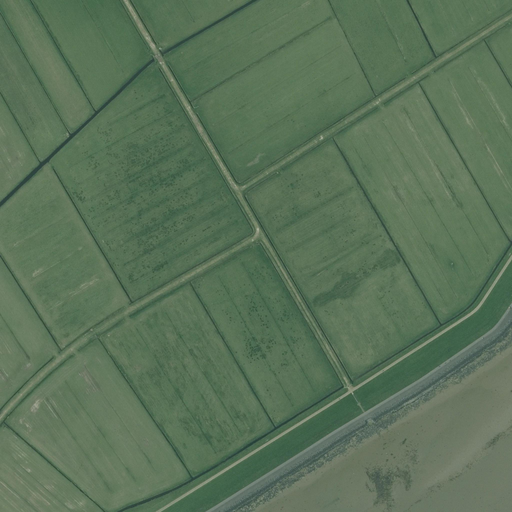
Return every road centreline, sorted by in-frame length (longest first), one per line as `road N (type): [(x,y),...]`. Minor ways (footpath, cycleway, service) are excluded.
road 1 (track): [(349,386),(124,0)]
road 2 (track): [(236,192),(511,16)]
road 3 (track): [(0,418),(93,333),(261,234)]
